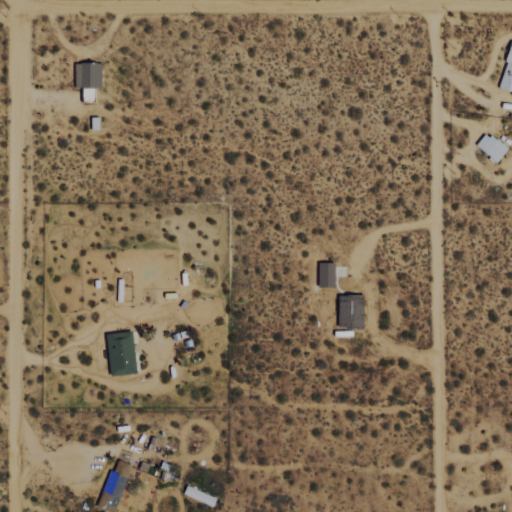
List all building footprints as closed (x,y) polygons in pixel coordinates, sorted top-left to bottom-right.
[(511,42),(510,42),(493,86),(511,93),(511,42)] [(72,62),(72,88),(81,88),(81,96),(90,97),(90,87),(98,87),(99,63),(72,62)] [(483,132),(472,144),(492,162),(503,150),(483,132)] [(332,263),(315,262),(315,287),(331,287),(332,263)] [(336,325),(350,325),(350,317),(353,317),(353,307),(341,307),(341,297),(337,297),(336,325)] [(106,375),(132,374),(130,332),(104,333),(106,375)]
